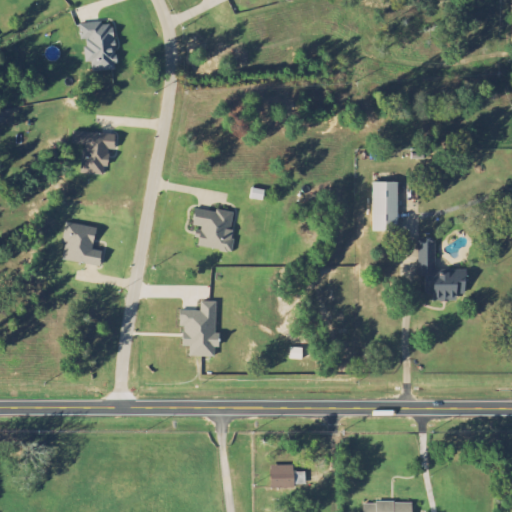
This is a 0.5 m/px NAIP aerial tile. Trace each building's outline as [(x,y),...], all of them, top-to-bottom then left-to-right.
[(92,73),(117,71),(113,23),(79,26),(81,41),(84,41),(86,63),(91,63),(92,73)] [(73,145),(83,146),(82,175),(106,176),(108,150),(115,150),(116,134),(73,132),(73,145)] [(373,232),(398,232),(398,183),(373,183),(373,232)] [(197,247),(229,253),(236,215),(195,208),(192,226),(201,228),(197,247)] [(99,267),(102,252),(93,250),(97,228),(67,223),(61,261),(99,267)] [(435,242),(418,242),(419,277),(424,277),(424,295),(433,295),(433,301),(457,301),(457,293),(466,293),(465,269),(436,270),(435,242)] [(215,357),(215,348),(217,348),(216,302),(200,302),(200,312),(179,312),(179,327),(183,327),(183,347),(189,347),(189,358),(215,357)] [(302,360),(303,349),(291,348),(290,360),(302,360)] [(305,488),(305,473),(294,473),(294,466),(270,467),(271,488),(305,488)] [(363,511),(412,511),(413,504),(364,503),(363,511)]
